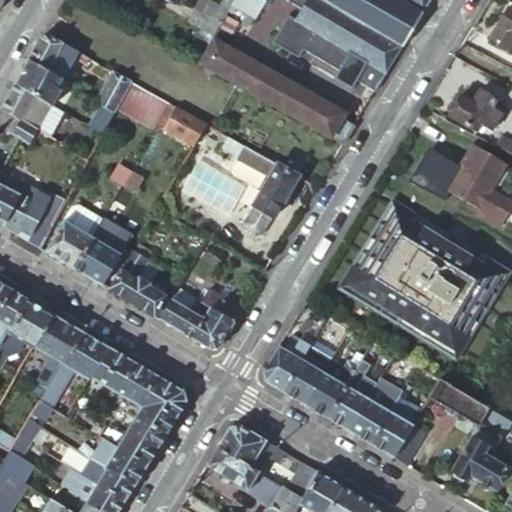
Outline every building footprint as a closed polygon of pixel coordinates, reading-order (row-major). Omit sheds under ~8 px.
[(232,7),(235,0),(223,0),(219,6),(208,0),(199,0),(187,22),(215,38),(220,28),(226,18),(229,12),(232,7)] [(235,0),(232,7),(236,10),(256,21),(267,0),(235,0)] [(297,0),(307,5),(296,21),(334,44),(325,58),(368,84),(376,70),(386,76),(432,0),(297,0)] [(511,11),(508,9),(497,26),(489,40),(498,47),(497,48),(511,57),(511,11)] [(237,24),(226,18),(220,28),(232,34),(237,24)] [(334,44),(296,21),(288,36),(325,58),(334,44)] [(89,60),(48,36),(39,38),(26,62),(62,82),(65,84),(65,83),(69,85),(71,81),(65,77),(73,62),(84,68),(89,60)] [(214,40),(200,64),(224,78),(332,140),(342,122),(346,117),(214,40)] [(26,62),(14,84),(36,95),(50,103),(62,82),(26,62)] [(376,70),(368,84),(377,90),(386,76),(376,70)] [(102,106),(114,113),(116,111),(132,85),(112,73),(96,103),(102,106)] [(14,84),(0,110),(0,111),(30,127),(34,119),(40,110),(30,104),(36,95),(14,84)] [(168,105),(132,85),(116,111),(153,132),(157,125),(168,105)] [(458,98),(447,117),(474,134),(477,129),(487,135),(503,111),(493,101),(478,92),(475,97),(466,91),(461,100),(458,98)] [(206,128),(168,105),(157,125),(194,147),(206,128)] [(90,128),(102,134),(114,113),(102,106),(90,128)] [(0,111),(0,128),(18,139),(28,144),(36,130),(30,127),(0,111)] [(30,127),(36,130),(41,132),(45,126),(34,119),(30,127)] [(343,146),(353,129),(342,122),(332,140),(343,146)] [(511,150),(497,141),(491,150),(507,159),(511,150)] [(68,158),(72,152),(67,149),(64,156),(68,158)] [(80,153),(87,157),(90,153),(82,149),(80,153)] [(297,180),(243,149),(240,153),(246,156),(243,161),(270,177),(253,207),(273,219),(297,180)] [(470,149),(446,189),(479,209),(500,222),(510,206),(488,193),(503,168),(470,149)] [(123,183),(138,158),(132,154),(125,166),(119,162),(111,176),(123,183)] [(148,163),(138,158),(123,183),(135,190),(143,177),(136,173),(139,168),(144,171),(148,163)] [(9,177),(0,172),(0,173),(0,222),(3,225),(3,226),(3,227),(4,228),(5,229),(28,242),(39,221),(27,215),(34,202),(20,194),(4,186),(9,177)] [(24,185),(9,177),(4,186),(20,194),(24,185)] [(39,193),(24,185),(20,194),(34,202),(35,203),(35,202),(36,201),(39,193)] [(34,204),(35,203),(34,202),(27,215),(39,221),(45,210),(34,205),(34,204)] [(265,234),(273,219),(253,207),(243,223),(246,230),(257,236),(265,234)] [(479,209),(475,216),(497,227),(500,222),(479,209)] [(39,249),(56,216),(45,210),(39,221),(28,242),(39,249)] [(393,215),(350,287),(452,348),(496,275),(393,215)] [(45,252),(73,268),(91,238),(64,221),(45,252)] [(91,238),(73,268),(102,286),(121,254),(100,242),(107,230),(99,225),(91,238)] [(216,242),(209,238),(203,248),(209,253),(216,242)] [(132,250),(108,289),(156,317),(167,297),(149,286),(150,284),(138,277),(149,260),(132,249),(132,250)] [(223,268),(226,262),(221,259),(218,265),(223,268)] [(138,277),(150,284),(161,267),(149,260),(138,277)] [(223,268),(218,277),(227,282),(229,278),(236,267),(226,262),(223,268)] [(0,310),(12,290),(0,282),(0,310)] [(29,300),(12,290),(0,310),(0,347),(1,348),(7,338),(12,329),(29,300)] [(209,290),(201,303),(209,308),(234,324),(242,310),(210,290),(209,290)] [(54,315),(29,300),(12,329),(7,338),(1,348),(0,348),(0,366),(2,368),(11,354),(20,340),(34,349),(54,315)] [(172,300),(160,320),(191,338),(209,308),(201,303),(196,300),(190,311),(172,300)] [(328,314),(306,301),(297,315),(321,326),(323,323),(328,314)] [(209,308),(191,338),(210,349),(220,347),(234,324),(209,308)] [(349,326),(328,314),(323,323),(344,335),(349,326)] [(83,332),(54,315),(34,349),(63,366),(83,332)] [(108,347),(83,332),(63,366),(41,402),(50,408),(60,392),(61,393),(74,372),(88,381),(90,378),(108,347)] [(265,382),(281,392),(313,340),(308,337),(305,342),(299,339),(290,353),(278,346),(261,372),(265,382)] [(20,340),(11,354),(26,363),(34,349),(20,340)] [(313,340),(281,392),(303,405),(322,372),(328,361),(318,355),(320,351),(314,348),(318,343),(318,342),(313,340)] [(347,386),(327,420),(350,433),(370,399),(357,392),(366,377),(364,376),(382,346),(374,341),(347,386)] [(334,352),(318,343),(314,348),(320,351),(318,355),(328,361),(334,352)] [(135,363),(108,347),(90,378),(116,394),(135,363)] [(418,367),(396,354),(394,358),(405,365),(404,367),(405,372),(412,376),(418,367)] [(160,378),(135,363),(116,394),(137,406),(142,399),(146,402),(160,378)] [(322,372),(303,405),(309,409),(327,420),(347,386),(322,372)] [(185,393),(160,378),(146,402),(176,420),(187,402),(185,393)] [(499,415),(467,396),(440,380),(429,398),(475,425),(488,433),(499,415)] [(370,399),(350,433),(371,446),(391,412),(400,397),(404,390),(400,388),(396,395),(391,392),(383,407),(370,399)] [(81,394),(75,403),(74,405),(78,408),(86,412),(92,401),(81,394)] [(400,397),(391,412),(414,425),(423,410),(400,397)] [(58,413),(66,418),(74,405),(75,403),(71,401),(64,404),(58,413)] [(50,408),(41,402),(34,414),(46,422),(53,410),(50,408)] [(176,420),(146,402),(136,419),(166,436),(176,420)] [(74,405),(66,418),(89,431),(92,426),(79,419),(75,414),(78,408),(74,405)] [(391,412),(371,446),(394,460),(414,425),(391,412)] [(491,450),(508,421),(499,415),(488,433),(475,425),(469,438),(491,450)] [(136,419),(127,433),(157,451),(166,436),(136,419)] [(92,426),(89,431),(100,438),(107,426),(96,420),(92,426)] [(46,431),(34,424),(32,428),(43,435),(46,431)] [(228,427),(216,447),(251,468),(258,454),(283,468),(291,455),(238,424),(228,427)] [(414,425),(394,460),(405,467),(426,432),(414,425)] [(118,449),(147,467),(157,451),(127,433),(118,449)] [(15,446),(11,453),(23,461),(35,442),(22,434),(15,446)] [(469,438),(452,471),(494,492),(507,466),(493,459),(496,452),(491,450),(469,438)] [(106,470),(118,449),(111,445),(99,466),(106,470)] [(251,468),(216,447),(204,466),(247,491),(258,472),(251,468)] [(135,487),(147,467),(118,449),(106,470),(135,487)] [(23,461),(11,453),(1,470),(13,477),(26,484),(35,469),(23,461)] [(286,488),(302,497),(317,471),(310,467),(301,462),(286,488)] [(126,502),(135,487),(106,470),(99,466),(90,480),(100,486),(126,502)] [(13,477),(1,470),(0,471),(0,475),(10,482),(13,477)] [(317,471),(302,497),(298,504),(311,511),(326,511),(342,486),(317,471)] [(271,505),(283,486),(258,472),(247,491),(271,505)] [(0,475),(0,488),(5,491),(10,482),(0,475)] [(22,502),(30,488),(26,484),(13,477),(10,482),(5,491),(22,502)] [(100,486),(90,480),(80,497),(84,500),(90,503),(100,486)] [(103,511),(119,511),(126,502),(100,486),(90,503),(103,511)] [(293,511),(298,504),(302,497),(286,488),(283,486),(271,505),(266,511),(293,511)] [(385,511),(383,510),(369,502),(342,486),(326,511),(385,511)] [(0,498),(0,502),(15,511),(22,502),(5,491),(0,498)] [(84,511),(90,503),(84,500),(79,509),(84,511)] [(71,511),(52,501),(45,511),(71,511)] [(0,511),(15,511),(0,502),(0,511)] [(103,511),(90,503),(84,511),(79,509),(76,511),(103,511)]
